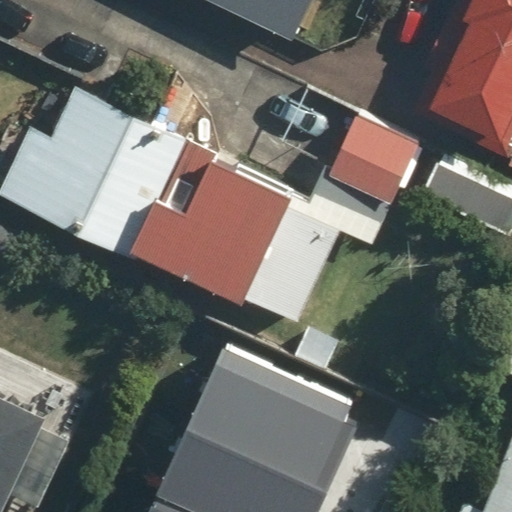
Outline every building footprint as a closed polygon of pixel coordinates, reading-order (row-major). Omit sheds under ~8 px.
[(220,0),(268,21),(277,0),(220,0)] [(511,0),(460,0),(414,98),(411,106),(511,153),(511,0)] [(356,112),(312,199),(79,84),(57,127),(37,118),(1,191),(134,257),(127,271),(161,288),(174,261),(296,322),(343,225),(374,240),(421,144),(356,112)] [(511,228),(511,177),(451,147),(428,192),(510,232),(511,228)] [(148,511),(316,511),(355,427),(343,422),(351,405),(222,347),(148,511)] [(511,511),(511,358),(508,367),(511,368),(511,444),(483,511),(511,511)] [(35,511),(74,434),(0,397),(0,511),(35,511)]
